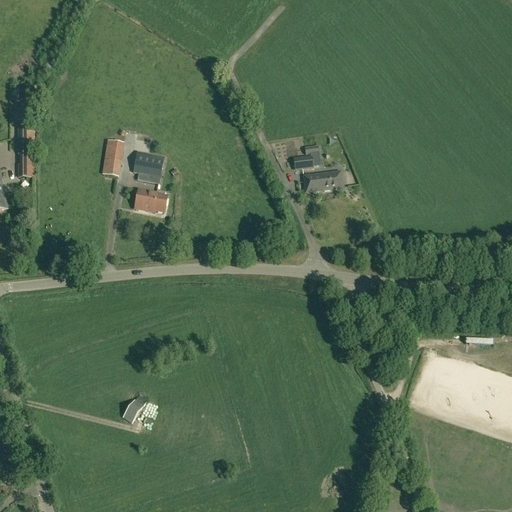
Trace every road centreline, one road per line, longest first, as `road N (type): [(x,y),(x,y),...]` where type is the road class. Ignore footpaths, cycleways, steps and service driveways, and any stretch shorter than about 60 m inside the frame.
road 1 (unclassified): [(0,290),(200,269),(353,279)]
road 2 (unclassified): [(48,511),(0,349)]
road 3 (track): [(511,338),(424,343),(390,413)]
road 4 (unclassified): [(353,279),(456,288),(511,282)]
road 5 (unclassified): [(390,413),(349,311),(353,279)]
